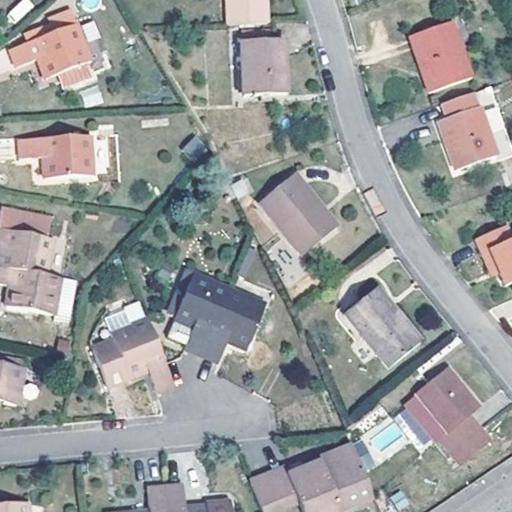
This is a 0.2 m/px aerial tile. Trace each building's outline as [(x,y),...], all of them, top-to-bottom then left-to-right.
[(84,0),(76,0),(74,1),(77,11),(87,8),(84,0)] [(225,0),(227,25),(267,23),(265,0),(225,0)] [(27,44),(10,50),(16,68),(38,61),(43,58),(45,64),(40,66),(46,80),(59,76),(64,90),(93,80),(86,63),(91,61),(76,25),(71,13),(49,20),(51,27),(55,34),(27,44)] [(453,21),(406,37),(426,94),(473,78),(453,21)] [(25,37),(27,44),(55,34),(51,27),(25,37)] [(239,32),(240,42),(269,41),(268,32),(239,32)] [(269,41),(240,42),(242,97),(285,95),(283,40),(269,41)] [(5,54),(0,55),(0,72),(11,69),(5,54)] [(473,93),(440,105),(446,120),(439,121),(455,171),(496,157),(473,93)] [(92,136),(19,141),(21,159),(42,158),(49,158),(49,164),(43,164),(44,179),(94,177),(95,174),(92,136)] [(180,148),(191,163),(208,151),(197,136),(180,148)] [(220,185),(226,181),(210,152),(205,158),(220,185)] [(294,174),(258,203),(302,256),(336,228),(294,174)] [(506,225),(474,239),(489,272),(497,269),(498,275),(503,286),(511,282),(511,239),(506,225)] [(0,255),(0,268),(46,276),(53,240),(0,230),(0,247),(9,248),(8,255),(0,255)] [(0,247),(0,255),(8,255),(9,248),(0,247)] [(246,276),(255,251),(246,248),(236,271),(246,276)] [(46,276),(0,268),(0,284),(9,286),(5,306),(54,314),(53,320),(68,323),(77,282),(46,276)] [(186,343),(184,349),(200,356),(228,289),(175,268),(158,309),(174,317),(166,338),(180,344),(182,341),(186,343)] [(491,277),(498,275),(497,269),(489,272),(491,277)] [(420,343),(374,288),(343,315),(388,369),(420,343)] [(264,304),(228,289),(200,356),(217,363),(225,342),(227,338),(235,339),(233,346),(246,351),(264,304)] [(164,366),(145,318),(109,332),(112,341),(114,349),(93,356),(105,388),(141,375),(139,369),(146,367),(148,373),(156,394),(173,387),(164,366)] [(235,339),(227,338),(225,342),(233,346),(235,339)] [(114,349),(112,341),(90,349),(93,356),(114,349)] [(0,355),(0,363),(13,366),(15,358),(0,355)] [(24,368),(13,366),(0,363),(0,402),(17,406),(24,368)] [(447,368),(402,406),(433,443),(437,441),(458,465),(490,440),(468,415),(479,407),(447,368)] [(361,441),(350,446),(361,471),(373,465),(361,441)] [(372,497),(350,446),(318,457),(320,462),(310,465),(307,476),(289,483),(286,475),(283,468),(248,481),(260,511),(275,511),(297,503),(300,511),(339,511),(338,509),(372,497)] [(310,465),(286,475),(289,483),(307,476),(310,465)] [(167,511),(228,511),(228,501),(205,503),(206,507),(185,509),(182,486),(165,487),(167,511)] [(167,511),(165,487),(147,490),(149,511),(141,511),(167,511)] [(0,511),(29,511),(28,503),(0,505),(0,511)]
